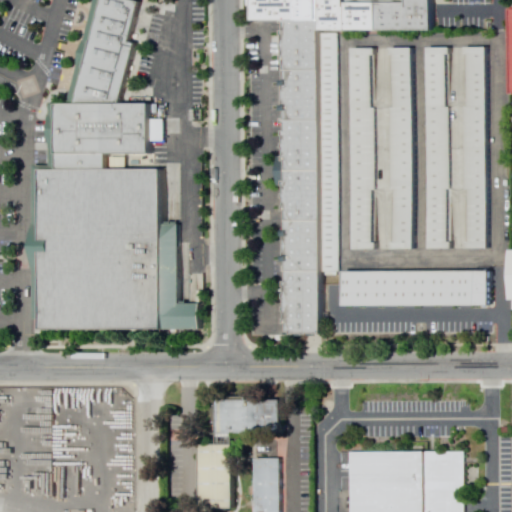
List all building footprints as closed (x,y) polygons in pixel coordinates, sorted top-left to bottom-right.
[(123,104),(71,105),(97,0),(136,0),(144,2),(133,42),(139,44),(123,104)] [(324,0),(324,21),(288,22),(255,22),(255,0),(324,0)] [(349,0),(349,3),(412,3),(411,0),(436,0),(437,31),(324,32),(324,21),(324,0),(349,0)] [(288,22),(289,70),(325,70),(324,34),(324,32),(324,21),(288,22)] [(343,273),(326,273),(326,271),(326,221),(325,170),(325,120),(325,70),(324,34),(341,34),(343,273)] [(455,250),(433,250),(431,48),(453,48),(453,55),(450,55),(451,108),(454,108),(455,190),(452,190),(452,243),(455,243),(455,250)] [(493,249),(469,249),(469,243),(472,243),(472,190),(469,190),(468,108),(472,108),(471,55),(468,55),(468,48),(491,48),(493,249)] [(380,250),(357,251),(356,49),(378,49),(378,56),(375,56),(376,108),(379,108),(379,191),(376,191),(377,244),(380,244),(380,250)] [(417,250),(396,250),(395,244),(398,244),(397,191),(394,191),(394,108),(397,108),(396,55),(393,56),(393,49),(416,49),(417,250)] [(289,70),(289,120),(325,120),(325,70),(289,70)] [(36,166),(53,166),(53,105),(71,105),(123,104),(154,104),(154,154),(110,154),(110,170),(166,170),(166,225),(183,225),(183,304),(204,304),(204,331),(37,331),(36,166)] [(289,120),(289,156),(282,156),(282,171),(325,170),(325,120),(289,120)] [(282,171),(282,186),(289,186),(290,221),(326,221),(325,170),(282,171)] [(290,221),(290,271),(326,271),(326,221),(290,221)] [(290,271),(291,336),(327,336),(326,273),(326,271),(290,271)] [(495,307),(348,307),(348,272),(495,272),(495,307)] [(286,401),(286,434),(221,435),(221,402),(286,401)] [(237,510),(204,510),(204,445),(237,445),(237,510)] [(468,511),(354,511),(354,453),(468,453),(468,511)] [(284,511),(257,511),(258,460),(284,460),(284,511)]
